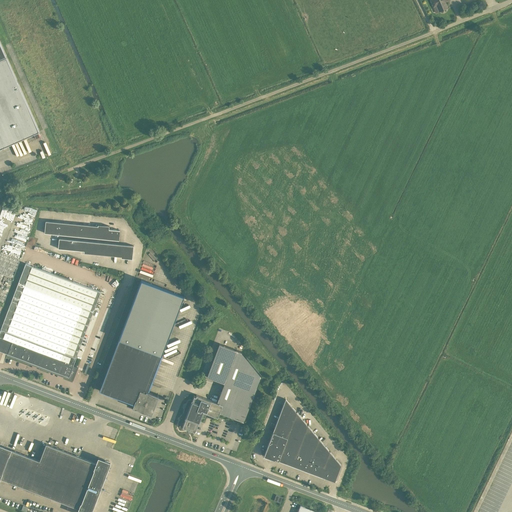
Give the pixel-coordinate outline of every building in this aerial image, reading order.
[(430,0),(432,7),(434,6),(435,6),(436,5),(439,11),(448,8),(447,6),(445,1),(447,0),(447,1),(449,0),(430,0)] [(0,148),(34,134),(36,139),(40,137),(38,132),(39,131),(38,129),(6,57),(0,42),(0,148)] [(46,221),(44,233),(119,241),(120,231),(109,230),(109,226),(97,225),(97,227),(46,221)] [(59,239),(58,249),(84,251),(83,253),(121,257),(121,258),(132,259),(133,246),(59,239)] [(0,330),(0,350),(72,377),(76,366),(73,365),(100,292),(25,264),(0,330)] [(119,338),(99,390),(134,404),(135,404),(134,405),(133,407),(148,412),(152,410),(158,396),(156,395),(147,392),(162,354),(183,296),(141,280),(119,338)] [(194,395),(182,427),(195,432),(201,414),(204,415),(205,412),(218,417),(219,413),(244,422),(262,376),(242,351),(219,343),(207,377),(224,383),(217,402),(196,395),(196,396),(194,395)] [(325,478),(335,482),(341,465),(285,399),(264,456),(274,460),(275,459),(324,478),(325,478)] [(89,511),(99,488),(109,462),(99,458),(97,463),(46,443),(40,460),(0,444),(0,477),(0,478),(80,508),(78,511),(89,511)] [(283,497),(276,495),(274,501),(280,503),(283,497)]
